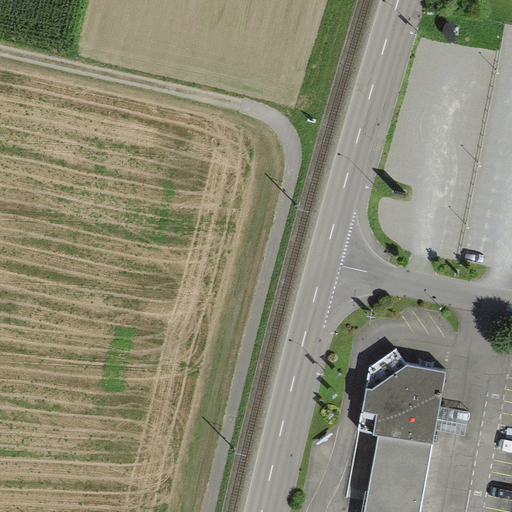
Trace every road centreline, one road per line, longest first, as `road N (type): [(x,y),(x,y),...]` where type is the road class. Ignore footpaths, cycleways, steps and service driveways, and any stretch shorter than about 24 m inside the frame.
road 1 (track): [(0,50),(241,104),(278,124),(285,137),(288,186),(205,511)]
road 2 (secondary): [(401,0),(321,263)]
road 3 (secondary): [(321,263),(263,511)]
road 4 (residential): [(321,263),(511,304)]
